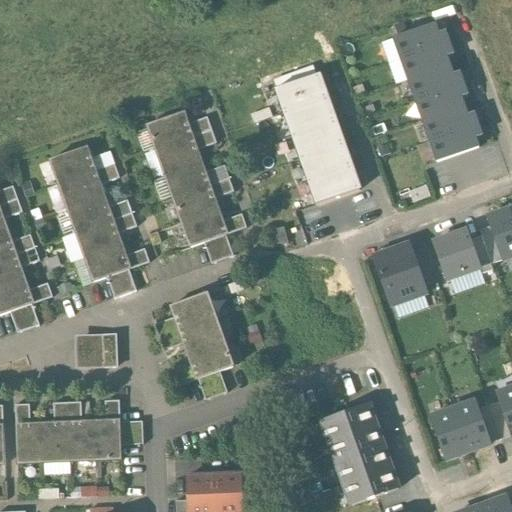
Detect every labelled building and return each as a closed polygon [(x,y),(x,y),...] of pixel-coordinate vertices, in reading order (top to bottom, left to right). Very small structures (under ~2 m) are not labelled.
[(400,62),(449,45),(445,34),(438,36),(435,26),(393,41),(400,62)] [(400,62),(407,82),(449,67),(446,58),(453,56),(449,45),(400,62)] [(415,103),(463,85),(459,74),(453,77),(449,67),(407,82),(415,103)] [(318,76),(274,92),(283,116),(326,100),(318,76)] [(415,103),(422,123),(464,108),(461,99),(467,96),(463,85),(415,103)] [(326,100),(283,116),(291,138),(334,123),(326,100)] [(429,143),(478,126),(474,115),(467,117),(464,108),(422,123),(429,143)] [(147,128),(156,152),(212,133),(207,119),(186,127),(182,115),(147,128)] [(334,123),(291,138),(299,161),(343,146),(334,123)] [(429,143),(436,165),(479,150),(475,140),(482,137),(478,126),(429,143)] [(156,152),(165,177),(200,164),(196,153),(217,146),(212,133),(156,152)] [(343,146),(299,161),(307,184),(351,168),(343,146)] [(50,162),(59,187),(115,167),(110,154),(89,161),(85,150),(50,162)] [(165,177),(173,201),(229,181),(224,168),(204,176),(200,164),(165,177)] [(59,187),(67,211),(103,199),(99,188),(119,180),(115,167),(59,187)] [(351,168),(307,184),(316,208),(319,206),(359,192),(351,168)] [(173,201),(182,225),(217,213),(213,202),(234,194),(229,181),(173,201)] [(0,207),(18,202),(13,189),(0,193),(0,207)] [(67,211),(76,236),(132,216),(127,203),(107,210),(103,199),(67,211)] [(0,207),(0,235),(6,233),(2,222),(22,215),(18,202),(0,207)] [(511,259),(511,219),(509,211),(487,219),(491,228),(503,262),(503,263),(511,259)] [(221,224),(217,213),(182,225),(191,250),(204,245),(226,238),(247,231),(242,217),(221,224)] [(76,236),(85,260),(120,247),(116,236),(137,229),(132,216),(76,236)] [(503,262),(491,228),(479,232),(491,266),(503,262)] [(467,231),(432,243),(445,282),(480,270),(467,231)] [(0,235),(0,262),(35,250),(30,237),(10,244),(6,233),(0,235)] [(226,238),(204,245),(211,267),(233,259),(226,238)] [(409,244),(370,258),(389,311),(427,297),(409,244)] [(124,259),(120,247),(85,260),(94,285),(107,280),(129,272),(149,265),(145,251),(124,259)] [(0,262),(0,290),(23,282),(19,271),(40,263),(35,250),(0,262)] [(129,272),(107,280),(114,301),(136,293),(129,272)] [(27,293),(23,282),(0,290),(0,318),(10,315),(32,307),(52,300),(48,286),(27,293)] [(215,320),(207,295),(172,308),(176,320),(155,327),(160,340),(215,320)] [(32,307),(10,315),(17,336),(39,328),(32,307)] [(224,344),(215,320),(160,340),(164,353),(185,346),(189,357),(224,344)] [(116,338),(76,339),(77,371),(117,369),(116,338)] [(233,369),(224,344),(189,357),(193,368),(172,375),(177,389),(198,382),(220,374),(233,369)] [(220,374),(198,382),(205,403),(227,395),(220,374)] [(511,389),(497,395),(500,404),(511,438),(511,437),(511,389)] [(106,425),(94,426),(95,463),(122,462),(121,448),(120,425),(119,403),(105,403),(106,425)] [(474,403),(452,411),(468,455),(490,447),(489,446),(477,412),(474,403)] [(70,464),(95,463),(94,426),(82,426),(81,404),(67,405),(70,464)] [(501,442),(511,438),(500,404),(489,408),(501,442)] [(44,465),(70,464),(67,405),(53,406),(54,428),(42,428),(44,465)] [(368,406),(321,423),(329,445),(376,428),(368,406)] [(17,467),(44,465),(42,428),(30,429),(29,407),(15,407),(17,467)] [(489,446),(501,442),(489,408),(477,412),(489,446)] [(452,411),(431,419),(447,462),(468,455),(452,411)] [(142,424),(120,425),(121,448),(143,447),(142,424)] [(376,428),(329,445),(336,466),(383,449),(376,428)] [(383,449),(336,466),(344,486),(390,469),(383,449)] [(390,469),(344,486),(351,508),(398,491),(390,469)] [(242,511),(241,477),(214,478),(215,511),(242,511)] [(188,511),(215,511),(214,478),(187,479),(188,503),(188,511)] [(96,490),(81,490),(82,499),(96,498),(96,490)] [(108,490),(96,490),(96,498),(108,498),(108,490)] [(59,492),(34,493),(34,502),(59,501),(59,492)] [(506,499),(479,508),(480,511),(510,511),(509,508),(506,499)] [(188,511),(188,503),(176,504),(176,511),(188,511)]
